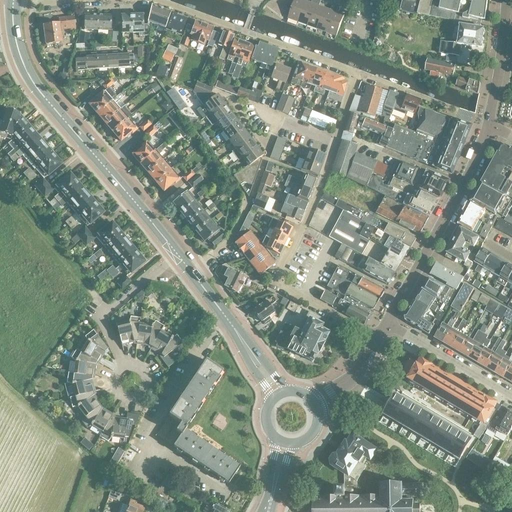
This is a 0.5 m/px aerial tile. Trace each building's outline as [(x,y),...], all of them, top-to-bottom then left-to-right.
[(291,10),(288,17),(288,18),(297,22),(305,1),(302,0),(294,0),(292,6),(288,4),(286,8),(291,10)] [(297,22),(307,25),(316,0),(312,0),(311,3),(305,1),(297,22)] [(316,0),(307,25),(317,29),(325,8),(319,6),(321,1),(317,0),(316,0)] [(403,0),(400,11),(417,16),(418,15),(417,15),(421,0),(403,0)] [(481,21),(485,21),(487,0),(421,0),(417,15),(418,15),(481,24),(481,21)] [(151,5),(150,9),(147,22),(157,25),(155,30),(164,33),(171,12),(151,5)] [(317,29),(327,32),(336,7),(332,5),(330,10),(325,8),(317,29)] [(338,13),(340,8),(336,7),(327,32),(336,36),(344,15),(338,13)] [(180,34),(186,18),(172,13),(166,30),(180,35),(180,34)] [(97,30),(98,15),(84,14),(84,30),(97,30)] [(111,15),(98,15),(97,30),(111,31),(111,15)] [(121,15),(122,34),(132,33),(132,15),(121,15)] [(132,15),(132,33),(139,33),(139,36),(149,36),(149,26),(147,24),(143,24),(142,15),(132,15)] [(43,25),(46,45),(63,43),(61,30),(76,28),(74,16),(58,18),(59,23),(43,25)] [(195,21),(193,26),(187,24),(185,29),(191,32),(190,34),(193,35),(191,40),(204,46),(206,41),(208,42),(207,45),(212,48),(213,45),(218,33),(212,31),(214,28),(195,21)] [(448,43),(446,54),(449,55),(457,56),(459,56),(460,45),(481,48),(484,29),(460,25),(458,44),(450,43),(448,43)] [(234,35),(223,31),(217,45),(223,47),(219,59),(218,63),(222,65),(223,60),(224,60),(228,49),(234,35)] [(79,42),(88,43),(89,33),(80,32),(79,42)] [(116,32),(111,32),(108,32),(108,42),(115,42),(116,32)] [(179,44),(187,47),(190,39),(182,36),(179,44)] [(228,55),(226,60),(231,62),(231,63),(231,64),(228,74),(231,75),(231,76),(232,76),(244,43),(234,39),(228,55)] [(254,46),(250,45),(244,43),(232,76),(236,78),(240,67),(241,67),(241,65),(246,67),(247,63),(248,63),(254,46)] [(255,47),(251,60),(260,63),(266,46),(259,43),(258,48),(255,47)] [(165,51),(175,55),(177,49),(168,45),(165,51)] [(266,46),(260,63),(267,66),(263,77),(267,78),(277,50),(266,46)] [(137,58),(146,57),(146,47),(137,47),(137,58)] [(161,58),(170,63),(174,55),(164,50),(161,58)] [(108,69),(107,55),(107,52),(101,53),(101,56),(96,56),(97,69),(108,69)] [(107,55),(108,69),(118,68),(117,55),(117,52),(112,52),(112,55),(107,55)] [(86,70),(97,69),(96,56),(96,53),(91,53),(91,56),(86,56),(86,70)] [(80,56),(75,57),(75,71),(86,70),(86,56),(86,54),(80,54),(80,56)] [(117,55),(118,68),(134,67),(133,54),(128,54),(117,55)] [(174,82),(182,60),(176,57),(167,80),(174,82)] [(425,70),(431,71),(429,77),(438,79),(439,73),(454,76),(457,64),(427,58),(425,70)] [(290,83),(299,87),(307,66),(298,63),(292,79),(290,83)] [(270,78),(279,81),(275,90),(281,92),(284,84),(290,70),(276,64),(270,78)] [(155,76),(164,79),(167,68),(159,65),(155,76)] [(307,84),(311,85),(317,70),(307,66),(299,87),(305,89),(307,84)] [(317,70),(311,85),(315,87),(313,92),(318,94),(326,73),(317,70)] [(334,76),(326,73),(318,94),(323,95),(325,90),(329,92),(334,76)] [(341,103),(345,90),(341,88),(344,80),(334,76),(329,92),(333,93),(331,99),(336,100),(336,101),(341,103)] [(466,90),(478,95),(480,83),(470,79),(469,81),(459,77),(456,85),(466,89),(466,90)] [(97,113),(112,100),(109,96),(113,92),(109,88),(117,81),(115,78),(111,78),(102,86),(106,90),(103,92),(89,104),(97,113)] [(214,87),(226,91),(228,85),(216,81),(214,87)] [(209,98),(212,88),(196,82),(193,91),(209,98)] [(150,87),(154,94),(160,89),(156,83),(150,87)] [(236,95),(239,89),(228,85),(226,91),(236,95)] [(366,86),(363,98),(355,95),(354,99),(349,112),(358,115),(359,113),(374,117),(382,90),(366,86)] [(239,89),(236,95),(236,96),(247,99),(250,91),(239,87),(239,89)] [(258,104),(262,92),(252,88),(251,90),(250,91),(247,99),(253,102),(258,104)] [(406,94),(403,102),(396,99),(398,93),(389,90),(383,106),(381,117),(384,117),(383,120),(387,122),(392,110),(405,115),(406,111),(414,114),(420,100),(406,94)] [(224,103),(217,94),(217,95),(210,99),(209,98),(193,91),(193,92),(209,114),(224,103)] [(112,100),(97,113),(105,123),(124,107),(124,106),(125,105),(120,100),(124,96),(122,93),(113,100),(112,100)] [(276,111),(288,115),(294,100),(282,95),(276,111)] [(171,99),(176,105),(180,102),(176,96),(171,99)] [(212,126),(216,123),(230,112),(224,103),(209,114),(205,117),(212,126)] [(113,132),(128,118),(132,115),(124,107),(105,123),(113,132)] [(308,119),(311,111),(305,108),(301,117),(308,119)] [(392,130),(385,148),(406,156),(405,157),(451,175),(469,126),(424,109),(423,110),(419,108),(417,114),(418,124),(415,133),(394,125),(392,130)] [(0,136),(10,140),(11,138),(20,116),(20,114),(7,109),(0,129),(0,136)] [(230,112),(216,123),(222,131),(237,121),(230,112)] [(348,113),(343,131),(353,135),(356,125),(361,126),(361,127),(383,136),(387,128),(365,119),(365,118),(358,115),(349,112),(348,113)] [(12,140),(28,126),(20,116),(11,138),(12,140)] [(128,118),(113,132),(120,141),(130,133),(131,134),(137,129),(128,118)] [(139,127),(143,132),(151,124),(148,120),(139,127)] [(174,125),(177,129),(184,124),(180,120),(174,125)] [(237,121),(222,131),(229,140),(243,129),(237,121)] [(37,136),(28,126),(12,140),(8,144),(13,150),(7,154),(10,158),(37,136)] [(145,134),(148,138),(157,131),(153,126),(145,134)] [(385,148),(392,130),(387,128),(383,136),(383,137),(382,136),(381,137),(379,136),(376,144),(385,148)] [(243,129),(229,140),(235,149),(250,138),(243,129)] [(366,187),(371,176),(372,172),(377,162),(355,152),(357,146),(350,143),(353,135),(343,131),(341,140),(342,140),(331,172),(333,173),(342,177),(366,187)] [(37,136),(10,158),(13,162),(23,153),(28,159),(45,145),(37,136)] [(238,160),(242,157),(256,146),(250,138),(235,149),(231,152),(238,160)] [(285,144),(287,141),(283,139),(281,144),(280,146),(284,148),(283,150),(286,152),(287,152),(289,151),(290,150),(290,148),(289,146),(288,145),(285,144)] [(140,164),(155,150),(148,141),(147,142),(146,142),(132,154),(140,164)] [(155,150),(140,164),(148,173),(163,159),(159,154),(162,152),(161,151),(166,147),(163,144),(155,150)] [(45,145),(28,159),(36,168),(53,154),(45,145)] [(503,146),(482,182),(497,190),(494,196),(503,200),(506,196),(506,195),(511,184),(511,149),(505,145),(503,146)] [(263,156),(256,146),(242,157),(248,165),(248,166),(260,157),(260,158),(263,156)] [(325,155),(309,149),(308,149),(304,159),(321,166),(326,155),(325,155)] [(53,154),(36,168),(45,178),(46,176),(46,177),(61,164),(53,154)] [(248,165),(233,176),(248,197),(262,160),(260,158),(260,157),(248,166),(248,165)] [(163,159),(148,173),(156,182),(171,168),(163,159)] [(208,164),(212,168),(218,163),(215,159),(208,164)] [(301,170),(317,176),(317,177),(321,166),(304,159),(300,170),(301,170)] [(392,178),(438,200),(438,199),(439,199),(448,181),(425,170),(425,171),(400,161),(392,178)] [(268,162),(265,171),(271,173),(274,163),(268,162)] [(377,162),(372,172),(383,177),(387,166),(377,162)] [(203,167),(200,164),(199,163),(195,166),(196,168),(192,171),(191,170),(182,177),(186,181),(203,167)] [(26,177),(32,172),(29,168),(23,174),(26,177)] [(171,168),(156,182),(164,191),(173,183),(175,184),(180,179),(171,168)] [(32,172),(26,177),(29,180),(35,175),(32,172)] [(275,177),(264,173),(260,184),(266,187),(266,186),(270,188),(275,177)] [(52,207),(79,184),(70,174),(55,187),(56,188),(54,189),(59,195),(49,203),(52,207)] [(188,183),(192,189),(203,180),(198,174),(188,183)] [(286,181),(313,191),(317,179),(304,174),(301,180),(288,175),(286,181)] [(384,196),(392,200),(428,217),(429,218),(434,208),(405,195),(403,193),(402,194),(388,187),(389,187),(383,184),(384,181),(371,176),(366,187),(366,188),(384,196)] [(405,195),(434,208),(438,200),(392,178),(389,187),(388,187),(402,194),(403,193),(405,195)] [(39,192),(48,184),(43,179),(34,186),(39,192)] [(290,189),(287,195),(308,203),(313,191),(286,181),(284,187),(290,189)] [(472,201),(496,214),(496,213),(505,218),(504,221),(500,219),(497,223),(506,228),(511,216),(508,214),(511,206),(511,198),(506,196),(503,200),(494,196),(497,190),(482,182),(472,201)] [(48,184),(39,192),(44,198),(53,190),(48,184)] [(79,184),(52,207),(55,210),(65,201),(70,207),(87,194),(79,184)] [(257,191),(264,193),(266,187),(260,184),(257,191)] [(181,213),(196,201),(188,191),(187,192),(173,203),(181,213)] [(324,193),(321,199),(343,211),(366,224),(410,248),(415,239),(387,224),(337,198),(323,191),(322,193),(324,193)] [(252,205),(264,210),(269,198),(257,193),(252,205)] [(87,194),(70,207),(78,217),(95,203),(87,194)] [(308,203),(287,195),(284,204),(304,212),(308,203)] [(428,217),(392,200),(384,196),(380,204),(361,195),(357,202),(376,212),(376,213),(395,223),(419,234),(428,217)] [(204,204),(207,207),(216,200),(213,197),(204,204)] [(210,211),(215,207),(220,203),(217,199),(216,200),(207,207),(210,211)] [(196,201),(181,213),(189,223),(204,211),(196,201)] [(472,201),(465,212),(487,223),(489,219),(495,222),(497,217),(495,216),(496,214),(472,201)] [(74,220),(68,225),(71,229),(81,220),(87,226),(88,225),(103,213),(95,203),(78,217),(79,218),(75,221),(74,220)] [(304,212),(284,204),(280,213),(286,215),(286,216),(300,221),(304,212)] [(223,216),(222,216),(224,214),(223,210),(215,217),(218,220),(223,216)] [(196,232),(211,220),(204,211),(189,223),(196,232)] [(343,211),(328,237),(341,244),(346,247),(361,255),(369,241),(359,236),(366,224),(343,211)] [(485,241),(495,222),(489,219),(487,223),(465,212),(458,226),(485,241)] [(511,236),(511,215),(511,216),(506,228),(503,232),(511,236)] [(68,225),(74,220),(71,217),(65,222),(68,225)] [(243,223),(242,226),(247,230),(250,226),(251,222),(245,219),(243,223)] [(268,227),(273,230),(288,237),(292,228),(272,219),(268,227)] [(211,220),(196,232),(204,242),(208,238),(214,246),(224,238),(218,231),(219,230),(211,220)] [(104,247),(120,233),(112,223),(97,235),(98,236),(96,238),(104,247)] [(497,223),(495,228),(503,232),(506,228),(497,223)] [(387,251),(379,265),(361,255),(346,247),(344,250),(343,253),(341,257),(339,260),(387,285),(403,260),(410,248),(366,224),(359,236),(369,241),(387,251)] [(263,249),(258,241),(252,234),(247,230),(242,226),(237,237),(239,240),(234,243),(260,276),(275,264),(263,249)] [(464,265),(470,268),(476,256),(471,254),(478,240),(483,243),(485,241),(458,226),(444,251),(446,252),(446,253),(447,253),(445,257),(455,262),(457,259),(465,263),(464,265)] [(80,241),(90,233),(85,227),(76,235),(71,240),(75,244),(80,240),(80,241)] [(288,237),(273,230),(269,239),(283,246),(288,237)] [(80,241),(85,247),(86,246),(95,239),(90,233),(80,241)] [(112,256),(128,243),(120,233),(104,247),(112,256)] [(264,248),(279,255),(283,246),(269,239),(264,236),(258,241),(263,249),(264,248)] [(128,243),(112,256),(116,262),(108,269),(107,268),(96,277),(101,281),(109,274),(109,275),(136,252),(128,243)] [(474,263),(478,265),(475,271),(480,274),(483,268),(491,253),(483,248),(474,263)] [(103,254),(100,250),(87,260),(90,264),(103,254)] [(136,252),(109,275),(112,278),(119,273),(118,272),(122,269),(128,276),(129,274),(144,262),(136,252)] [(500,258),(491,253),(483,268),(488,271),(486,275),(489,277),(491,273),(500,258)] [(499,277),(508,263),(500,258),(491,273),(499,277)] [(430,275),(431,276),(432,275),(447,284),(446,286),(448,287),(457,291),(463,280),(464,278),(438,264),(438,263),(437,263),(430,275)] [(511,265),(508,263),(499,277),(499,278),(497,282),(505,287),(508,283),(507,283),(511,274),(511,265)] [(383,289),(363,278),(362,278),(361,278),(338,265),(333,274),(379,299),(380,297),(384,291),(383,289)] [(223,266),(219,274),(228,279),(224,286),(239,294),(247,277),(237,272),(237,273),(223,266)] [(327,287),(344,296),(342,300),(350,305),(350,304),(368,314),(371,310),(372,310),(379,299),(333,274),(327,287)] [(122,289),(130,281),(126,276),(117,284),(122,289)] [(443,303),(443,304),(448,306),(457,291),(448,287),(448,288),(429,278),(423,289),(423,290),(443,303)] [(478,289),(481,285),(482,284),(476,280),(473,285),(478,289)] [(451,307),(454,309),(461,313),(474,289),(465,283),(451,307)] [(488,285),(485,290),(490,293),(493,288),(488,285)] [(499,292),(493,288),(490,293),(495,297),(499,292)] [(153,293),(150,289),(144,293),(147,297),(153,293)] [(440,309),(443,304),(443,303),(423,290),(418,297),(419,297),(417,301),(430,309),(437,313),(443,317),(445,314),(439,311),(440,309)] [(478,301),(482,294),(475,290),(471,299),(477,303),(478,301)] [(332,306),(336,297),(324,291),(320,299),(332,306)] [(482,294),(478,301),(487,307),(491,299),(482,294)] [(506,303),(509,299),(500,294),(498,298),(506,303)] [(278,300),(275,296),(273,297),(267,301),(262,304),(262,303),(254,309),(255,310),(253,311),(261,323),(262,322),(264,325),(271,320),(268,317),(275,312),(270,306),(278,300)] [(344,308),(341,313),(345,314),(363,325),(369,315),(368,314),(350,304),(350,305),(342,300),(340,299),(337,305),(344,308)] [(499,304),(491,299),(488,305),(496,310),(499,304)] [(430,309),(417,301),(416,301),(417,301),(416,302),(414,301),(411,305),(412,306),(409,311),(424,320),(425,319),(430,309)] [(297,306),(290,302),(287,309),(294,313),(297,306)] [(496,310),(505,314),(508,309),(499,304),(496,310)] [(443,323),(435,337),(434,338),(443,343),(452,328),(461,313),(454,309),(452,311),(456,313),(453,318),(452,317),(447,326),(443,323)] [(511,321),(511,311),(508,309),(505,314),(503,316),(511,321)] [(309,311),(305,317),(309,319),(302,332),(285,323),(275,343),(277,344),(276,346),(283,350),(284,347),(287,349),(305,359),(305,358),(308,360),(312,362),(315,357),(328,333),(320,329),(322,325),(318,323),(321,318),(309,311)] [(429,335),(430,334),(435,325),(425,319),(424,320),(409,311),(405,318),(405,320),(429,335)] [(443,317),(437,313),(434,319),(438,322),(440,322),(443,317)] [(133,344),(135,344),(138,324),(139,324),(140,318),(130,317),(130,319),(129,319),(129,322),(128,322),(128,323),(116,326),(116,327),(121,345),(133,342),(133,344)] [(452,328),(443,343),(452,348),(467,321),(463,319),(456,331),(452,328)] [(111,328),(116,327),(116,326),(114,320),(108,322),(109,323),(111,328)] [(148,347),(149,348),(160,331),(161,332),(164,326),(155,321),(153,326),(139,324),(138,324),(135,344),(148,346),(148,347)] [(471,334),(466,332),(471,324),(467,321),(452,348),(461,353),(469,338),(468,338),(471,334)] [(85,337),(87,341),(81,352),(99,363),(105,353),(107,354),(109,352),(93,330),(85,337)] [(469,338),(461,353),(469,358),(483,333),(479,330),(473,340),(469,338)] [(175,362),(186,345),(176,335),(172,338),(161,332),(160,331),(149,348),(161,355),(160,356),(169,367),(175,362)] [(483,333),(469,358),(478,363),(487,349),(491,341),(487,338),(488,336),(483,333)] [(487,349),(478,363),(486,368),(500,344),(503,341),(499,338),(491,351),(487,349)] [(500,344),(486,368),(495,373),(504,358),(498,356),(504,346),(500,344)] [(98,365),(99,363),(81,352),(76,349),(71,358),(75,360),(73,373),(73,374),(94,377),(95,365),(98,365)] [(504,358),(495,373),(504,378),(511,364),(511,353),(511,355),(508,361),(504,358)] [(408,358),(401,370),(409,375),(408,378),(481,421),(472,435),(478,439),(483,431),(487,425),(487,424),(495,411),(492,409),(496,401),(485,394),(484,396),(434,366),(435,365),(421,356),(417,363),(417,362),(417,363),(408,358)] [(173,447),(185,455),(183,457),(188,460),(189,458),(206,469),(204,471),(209,474),(210,472),(228,484),(240,467),(185,430),(187,427),(186,426),(222,372),(205,360),(168,416),(169,416),(156,435),(173,446),(173,447)] [(93,380),(94,377),(73,374),(73,373),(68,373),(67,383),(72,384),(75,396),(75,397),(95,392),(92,380),(93,380)] [(382,416),(379,422),(455,468),(458,469),(462,462),(474,442),(476,439),(473,437),(474,436),(400,392),(397,390),(395,395),(391,402),(389,404),(385,411),(384,412),(383,415),(382,416)] [(96,394),(95,392),(75,397),(75,396),(69,398),(72,408),(77,407),(85,417),(101,405),(94,395),(96,394)] [(103,407),(101,405),(85,417),(80,420),(86,429),(91,425),(102,432),(113,414),(102,408),(103,407)] [(495,434),(496,432),(498,430),(508,436),(511,431),(511,428),(511,411),(509,409),(502,405),(486,429),(495,434)] [(132,425),(126,424),(127,419),(115,418),(115,416),(113,414),(102,432),(99,437),(108,442),(111,437),(118,438),(119,444),(124,445),(125,438),(126,438),(127,438),(132,425)] [(315,501),(313,501),(313,511),(434,511),(434,509),(434,508),(432,506),(430,506),(429,505),(421,506),(421,503),(414,503),(414,500),(412,500),(412,498),(424,498),(424,496),(423,483),(403,483),(375,484),(375,481),(368,481),(368,484),(361,484),(361,489),(358,489),(357,484),(357,481),(367,467),(362,464),(365,458),(371,462),(378,451),(352,434),(340,453),(336,453),(330,463),(351,477),(342,489),(336,490),(336,496),(320,496),(319,496),(319,495),(318,495),(317,495),(316,495),(315,496),(314,497),(314,498),(314,499),(314,500),(315,501)] [(85,437),(81,442),(89,449),(93,445),(85,437)] [(473,464),(479,468),(486,472),(487,470),(488,469),(491,464),(492,462),(485,458),(482,464),(475,460),(478,455),(472,451),(466,459),(473,464)] [(487,469),(487,470),(502,479),(504,476),(505,476),(511,465),(495,456),(491,464),(488,469),(487,469)] [(161,485),(169,489),(174,480),(167,476),(165,479),(161,485)] [(150,500),(160,506),(164,510),(168,502),(164,500),(154,494),(150,500)] [(131,499),(128,507),(122,505),(119,511),(143,511),(145,507),(135,504),(136,501),(131,499)] [(206,507),(202,511),(228,511),(229,511),(230,511),(214,502),(210,509),(206,507)]
